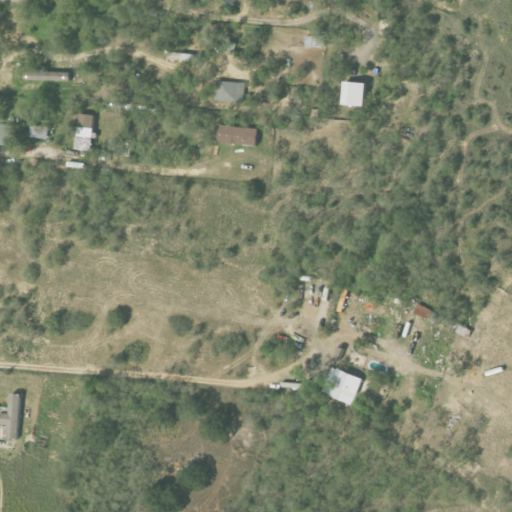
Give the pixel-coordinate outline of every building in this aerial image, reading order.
[(25,80),(71,81),(71,72),(46,72),(46,66),(34,66),(34,71),(25,71),(25,80)] [(246,82),(217,81),(216,100),(245,102),(246,82)] [(343,105),(366,106),(367,83),(344,81),(343,105)] [(75,149),(92,152),(95,133),(93,133),(96,115),(80,113),(75,149)] [(0,144),(14,145),(14,125),(0,124),(0,144)] [(48,139),(50,127),(31,125),(30,137),(48,139)] [(218,143),(258,145),(259,128),(218,126),(218,143)] [(335,358),(341,360),(345,348),(338,346),(335,358)] [(336,369),(327,395),(353,404),(362,377),(336,369)] [(20,439),(21,393),(12,393),(11,413),(1,412),(1,424),(9,424),(8,438),(20,439)]
